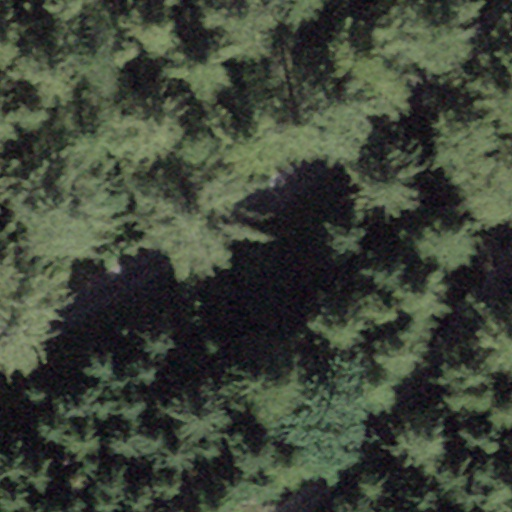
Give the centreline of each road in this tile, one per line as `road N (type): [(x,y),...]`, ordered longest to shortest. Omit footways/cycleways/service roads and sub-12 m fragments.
road 1 (unclassified): [(511,12),(269,195),(0,344)]
road 2 (track): [(286,511),(354,452),(511,237)]
